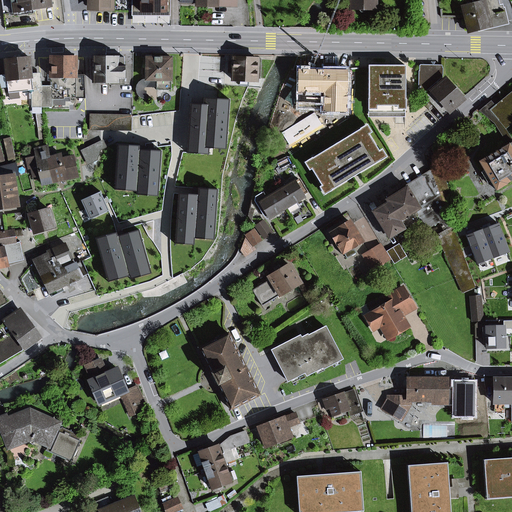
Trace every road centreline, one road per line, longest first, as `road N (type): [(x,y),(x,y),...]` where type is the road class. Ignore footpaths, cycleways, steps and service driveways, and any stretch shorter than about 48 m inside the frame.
road 1 (primary): [(511,45),(89,38),(0,44)]
road 2 (residential): [(129,335),(170,453),(434,355),(511,370)]
road 3 (residential): [(129,335),(349,203),(511,70)]
